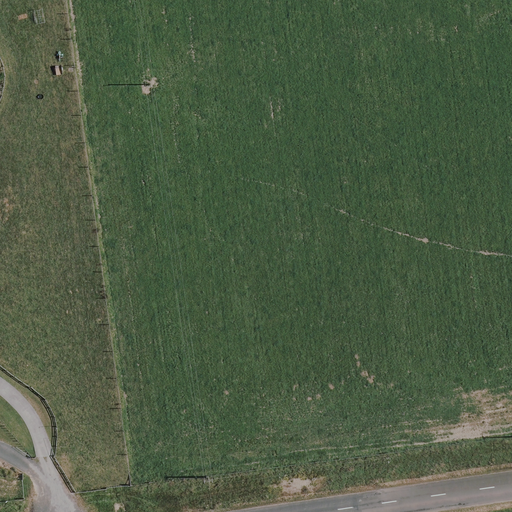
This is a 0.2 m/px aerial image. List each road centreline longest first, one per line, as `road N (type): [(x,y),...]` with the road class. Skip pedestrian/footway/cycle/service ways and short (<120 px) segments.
road 1 (unclassified): [(511,493),(379,511)]
road 2 (unknown): [(34,511),(26,424),(0,397)]
